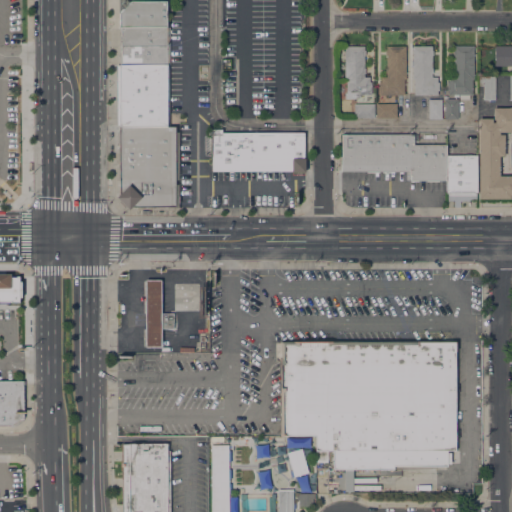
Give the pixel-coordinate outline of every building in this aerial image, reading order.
[(119,11),(122,7),(119,3),(121,0),(123,0),(125,1),(126,0),(165,0),(165,25),(119,26),(118,25),(119,11)] [(165,25),(165,44),(119,45),(119,26),(165,25)] [(165,44),(165,63),(119,63),(119,45),(165,44)] [(346,79),(344,79),(345,69),(344,69),(344,67),(345,67),(345,58),(343,58),(343,55),(345,55),(345,45),(364,46),(364,51),(365,51),(365,55),(364,55),(364,68),(365,68),(365,73),(364,73),(364,76),(370,76),(370,82),(371,82),(371,101),(355,101),(355,98),(344,98),(344,92),(346,92),(346,79)] [(412,45),(432,45),(432,50),(433,50),(433,55),(432,55),(432,67),(433,67),(433,73),(432,73),(432,76),(437,76),(437,82),(438,82),(438,90),(437,90),(437,94),(414,94),(414,79),(412,79),(412,45)] [(474,79),(472,79),(472,94),(469,94),(469,99),(459,99),(459,94),(458,94),(458,96),(453,96),(453,94),(449,94),(449,90),(447,90),(447,82),(449,82),(449,77),(454,77),(454,55),(453,55),(453,49),(454,49),(454,45),(474,45),(474,79)] [(511,45),(511,65),(495,65),(495,45),(511,45)] [(406,78),(404,78),(404,94),(379,94),(379,82),(381,82),(381,76),(386,76),(386,73),(385,73),(385,67),(386,67),(386,55),(385,55),(385,50),(386,50),(386,46),(406,46),(406,78)] [(118,125),(116,124),(116,64),(119,63),(165,63),(166,125),(118,125)] [(484,99),(484,86),(478,86),(478,75),(495,75),(495,99),(484,99)] [(443,118),(442,118),(442,119),(428,119),(428,99),(443,99),(443,118)] [(458,99),(458,118),(443,118),(443,99),(458,99)] [(374,103),(374,117),(354,117),(354,103),(374,103)] [(396,103),(396,117),(376,117),(376,103),(396,103)] [(511,196),(511,198),(479,198),(479,118),(492,118),(492,122),(495,122),(495,119),(493,119),(493,108),(511,107),(511,196)] [(166,125),(173,125),(174,205),(131,205),(127,208),(115,196),(118,192),(118,125),(166,125)] [(303,132),(303,172),(290,172),(212,171),(211,129),(222,129),(222,133),(303,132)] [(446,175),(445,175),(445,180),(411,180),(411,175),(410,175),(409,171),(342,171),(342,134),(413,134),(413,144),(446,144),(446,155),(446,175)] [(456,155),(456,154),(459,154),(459,155),(477,155),(477,192),(475,192),(475,194),(448,194),(448,192),(447,192),(446,175),(446,155),(456,155)] [(10,302),(10,300),(0,300),(0,273),(10,273),(10,276),(16,276),(16,275),(19,275),(19,281),(21,281),(21,296),(19,296),(19,302),(10,302)] [(145,280),(161,279),(161,313),(173,313),(173,328),(161,328),(161,347),(145,347),(145,280)] [(447,452),(451,452),(451,463),(447,463),(447,466),(394,466),(394,469),(353,469),(353,491),(344,491),(344,469),(333,469),(333,450),(331,450),(331,452),(328,452),(328,450),(327,450),(327,461),(316,462),(316,435),(280,435),(280,358),(281,358),(281,341),(456,341),(456,351),(455,351),(456,450),(447,450),(447,452)] [(139,353),(149,353),(149,364),(139,364),(139,353)] [(0,381),(24,381),(24,415),(12,425),(0,425),(0,381)] [(122,511),(122,443),(167,443),(167,450),(170,450),(170,511),(122,511)] [(211,511),(211,444),(228,444),(228,452),(231,452),(231,461),(228,461),(228,471),(231,471),(231,478),(228,478),(228,483),(231,483),(231,490),(228,490),(229,506),(231,506),(231,511),(211,511)] [(286,452),(293,475),(307,472),(300,448),(286,452)] [(293,511),(278,511),(278,489),(293,489),(293,511)] [(313,493),(313,505),(299,505),(299,499),(297,499),(297,493),(313,493)]
